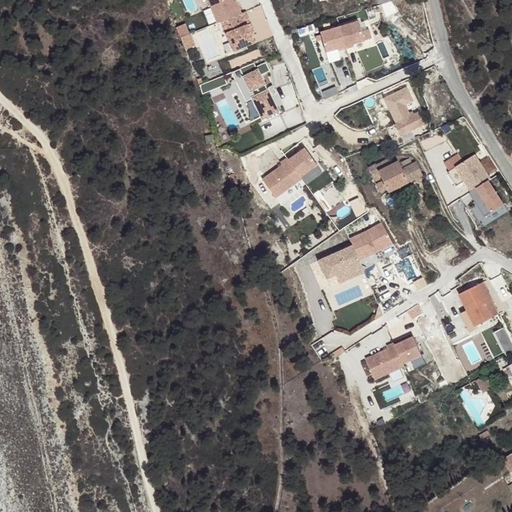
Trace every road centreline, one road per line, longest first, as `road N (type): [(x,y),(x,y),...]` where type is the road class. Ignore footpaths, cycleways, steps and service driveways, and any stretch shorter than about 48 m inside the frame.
road 1 (track): [(153,511),(131,390),(78,218),(43,132),(0,91)]
road 2 (unclassified): [(511,186),(469,114),(434,0)]
road 3 (unknown): [(265,0),(309,103),(305,117),(289,125)]
